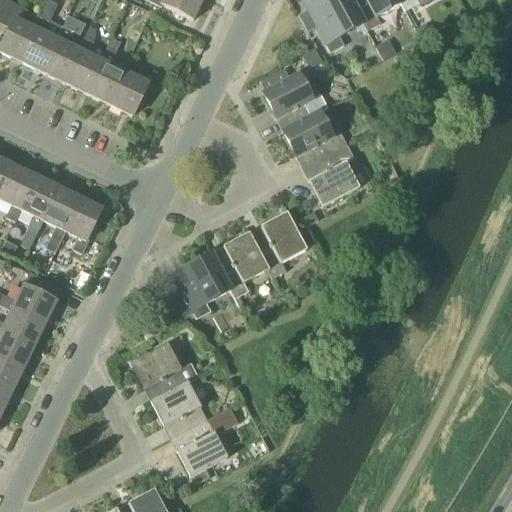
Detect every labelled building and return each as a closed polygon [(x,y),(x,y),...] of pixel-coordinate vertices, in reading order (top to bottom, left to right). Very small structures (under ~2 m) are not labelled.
[(192,24),(203,1),(201,0),(143,0),(142,1),(160,10),(161,9),(192,24)] [(304,13),(295,17),(305,36),(313,31),(322,47),(324,46),(329,56),(343,49),(338,39),(361,27),(347,0),(321,0),(302,10),(304,13)] [(376,19),(399,7),(395,0),(347,0),(361,27),(362,26),(366,34),(380,27),(376,19)] [(395,0),(399,7),(403,13),(418,6),(414,0),(395,0)] [(35,32),(19,65),(41,76),(57,43),(54,42),(60,29),(49,24),(57,7),(47,2),(39,19),(33,31),(35,32)] [(8,31),(0,46),(0,56),(19,65),(35,32),(33,31),(21,25),(27,13),(18,9),(8,31)] [(79,54),(78,52),(77,53),(65,47),(71,34),(60,29),(54,42),(57,43),(41,76),(63,87),(79,54)] [(102,64),(100,62),(99,63),(87,57),(93,45),(83,40),(78,52),(79,54),(63,87),(85,98),(102,64)] [(376,50),(383,62),(389,59),(394,56),(387,44),(376,50)] [(121,74),(109,68),(115,56),(105,51),(100,62),(102,64),(85,98),(108,108),(124,75),(121,74)] [(124,75),(108,108),(130,119),(146,86),(131,79),(137,67),(127,62),(121,74),(124,75)] [(280,135),(317,116),(325,112),(318,98),(310,102),(297,78),(260,97),(280,135)] [(300,173),(345,149),(338,135),(330,140),(317,116),(280,135),(300,173)] [(345,149),(300,173),(320,210),(357,191),(343,166),(352,161),(345,149)] [(0,163),(0,189),(10,169),(0,163)] [(10,169),(0,189),(0,204),(10,209),(4,221),(14,225),(20,214),(16,212),(32,179),(10,169)] [(39,223),(54,190),(32,179),(16,212),(20,214),(32,220),(26,231),(19,248),(28,253),(36,236),(42,224),(39,223)] [(54,190),(39,223),(42,224),(54,230),(44,253),(54,257),(64,235),(60,233),(76,201),(54,190)] [(76,201),(60,233),(64,235),(77,241),(71,253),(81,258),(86,246),(84,245),(99,212),(76,201)] [(285,274),(280,266),(305,253),(286,216),(247,236),(266,274),(271,282),(285,274)] [(243,286),(266,274),(247,236),(209,257),(229,294),(233,303),(247,295),(243,286)] [(205,306),(229,294),(209,257),(184,270),(190,282),(169,293),(183,320),(192,316),(195,321),(209,314),(205,306)] [(9,312),(43,328),(54,305),(60,291),(28,275),(21,289),(20,289),(13,303),(2,298),(0,303),(0,309),(8,313),(9,312)] [(0,334),(32,350),(43,328),(9,312),(8,313),(2,326),(0,324),(0,334)] [(145,342),(154,338),(152,332),(143,337),(145,342)] [(0,361),(21,372),(32,350),(0,334),(0,361)] [(131,365),(129,366),(149,404),(186,385),(186,386),(197,380),(190,367),(179,372),(167,347),(139,361),(131,365)] [(0,389),(11,394),(21,372),(0,361),(0,389)] [(186,385),(149,404),(168,442),(205,423),(186,386),(186,385)] [(0,416),(11,394),(0,389),(0,416)] [(251,421),(243,405),(231,411),(239,427),(251,421)] [(205,423),(168,442),(187,480),(189,479),(204,472),(224,461),(205,423)] [(204,472),(189,479),(194,489),(208,481),(204,472)] [(161,511),(152,493),(115,511),(161,511)]
